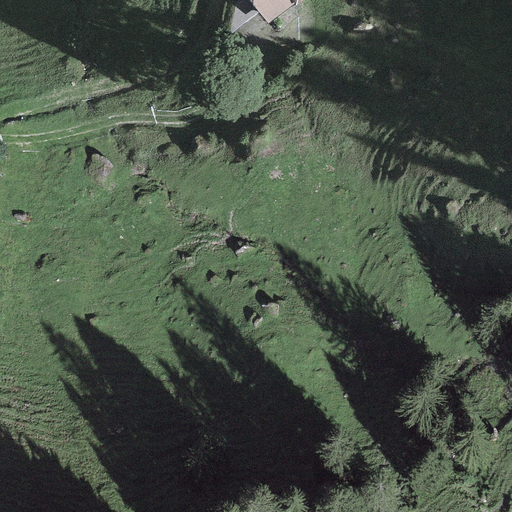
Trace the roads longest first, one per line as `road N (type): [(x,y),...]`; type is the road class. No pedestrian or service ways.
road 1 (track): [(0,138),(23,142),(154,117),(250,82),(316,44)]
road 2 (track): [(0,119),(137,77),(172,55),(202,0)]
